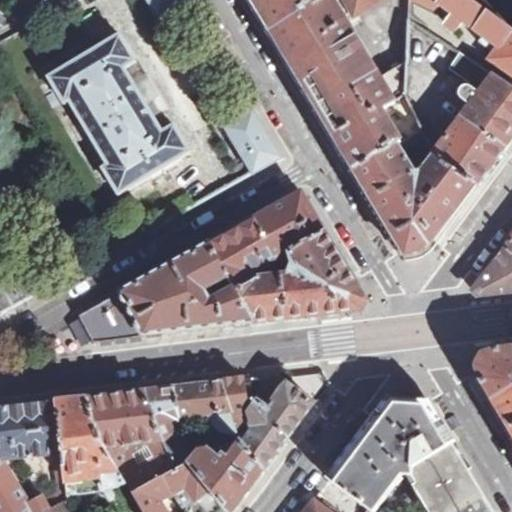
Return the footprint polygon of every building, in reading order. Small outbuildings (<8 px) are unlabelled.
[(146,0),(156,17),(187,0),(186,0),(146,0)] [(249,0),(256,11),(270,34),(326,0),(249,0)] [(354,173),(403,145),(382,111),(405,97),(407,61),(379,77),(347,24),(358,18),(357,17),(384,0),(326,0),(270,34),(354,173)] [(500,46),(511,31),(509,29),(472,0),(415,0),(435,11),(438,5),(452,15),(444,25),(455,33),(463,23),(475,31),(476,29),(499,46),(500,46)] [(511,0),(472,0),(509,29),(511,25),(511,0)] [(511,76),(511,30),(511,31),(500,46),(499,46),(488,60),(511,76)] [(104,168),(120,195),(191,152),(175,125),(164,132),(126,68),(137,61),(121,35),(51,77),(66,104),(72,100),(110,165),(104,168)] [(485,70),(466,57),(456,70),(484,89),(494,75),(485,70)] [(463,118),(508,148),(511,142),(511,87),(494,75),(484,89),(463,118)] [(225,128),(254,175),(283,159),(254,111),(225,128)] [(479,187),(508,148),(463,118),(436,155),(436,156),(479,187)] [(479,187),(436,156),(422,175),(418,174),(404,152),(427,138),(424,133),(403,145),(354,173),(406,259),(408,261),(418,259),(425,255),(430,251),(436,245),(479,187)] [(237,292),(256,281),(252,274),(290,253),(326,232),(303,193),(209,245),(229,279),(235,289),(237,292)] [(237,292),(254,324),(363,311),(367,301),(354,279),(326,232),(290,253),(295,266),(291,277),(260,279),(256,281),(237,292)] [(121,293),(146,337),(178,333),(254,324),(237,292),(235,289),(212,301),(207,291),(229,279),(209,245),(196,252),(121,293)] [(476,298),(511,292),(511,251),(508,246),(473,292),(476,298)] [(0,306),(4,313),(31,298),(15,272),(0,279),(0,306)] [(95,343),(146,337),(121,293),(80,316),(95,343)] [(511,346),(497,348),(481,354),(474,368),(479,382),(511,437),(511,346)] [(242,441),(265,471),(283,447),(315,404),(277,376),(266,377),(266,379),(268,380),(268,385),(265,389),(255,381),(254,379),(224,382),(242,441)] [(242,441),(224,382),(175,388),(181,418),(209,414),(212,422),(216,428),(222,432),(229,433),(233,439),(238,441),(242,441)] [(148,391),(176,471),(189,464),(191,461),(171,421),(181,418),(175,388),(148,391)] [(91,398),(128,484),(134,495),(163,478),(176,471),(148,391),(91,398)] [(58,402),(64,453),(67,478),(96,475),(103,491),(108,498),(114,496),(110,490),(128,484),(91,398),(58,402)] [(371,511),(376,511),(395,487),(393,484),(399,476),(408,475),(429,511),(489,511),(488,510),(486,507),(489,504),(428,401),(392,399),(365,435),(370,439),(366,443),(363,448),(358,444),(330,481),(371,511)] [(49,511),(53,510),(46,496),(32,504),(5,460),(64,453),(58,402),(0,410),(0,511),(49,511)] [(189,464),(226,511),(233,511),(265,471),(242,441),(230,458),(225,454),(222,458),(210,448),(200,450),(191,461),(189,464)] [(176,471),(163,478),(173,496),(178,507),(182,511),(226,511),(189,464),(176,471)] [(167,511),(163,502),(173,496),(163,478),(134,495),(144,511),(167,511)] [(329,511),(315,502),(307,511),(329,511)] [(69,511),(65,503),(53,510),(49,511),(69,511)]
